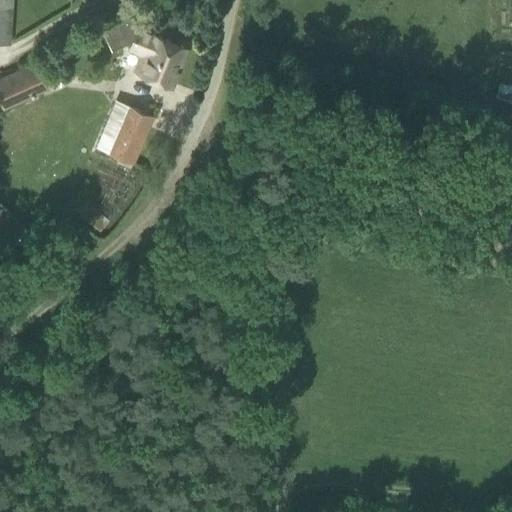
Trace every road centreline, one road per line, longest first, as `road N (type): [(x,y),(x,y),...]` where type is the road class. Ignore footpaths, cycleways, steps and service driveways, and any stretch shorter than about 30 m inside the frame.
road 1 (track): [(282,499),(284,359),(275,259),(240,122)]
road 2 (track): [(142,199),(198,138),(240,122)]
road 3 (unclassified): [(240,122),(230,89),(235,0)]
